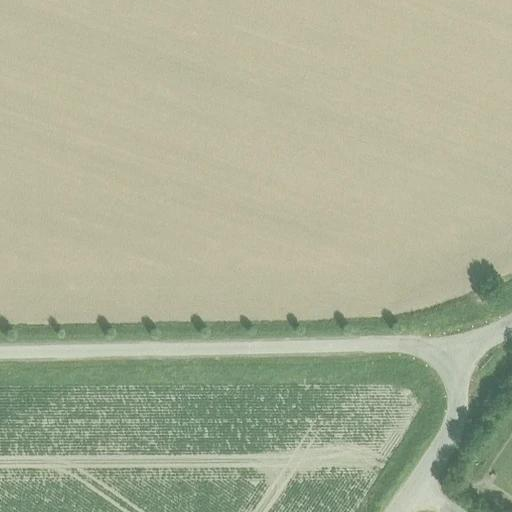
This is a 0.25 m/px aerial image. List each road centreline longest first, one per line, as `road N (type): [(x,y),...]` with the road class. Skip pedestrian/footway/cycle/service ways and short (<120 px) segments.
road 1 (unclassified): [(458,352),(398,344),(0,352)]
road 2 (unclassified): [(396,511),(454,424),(458,352)]
